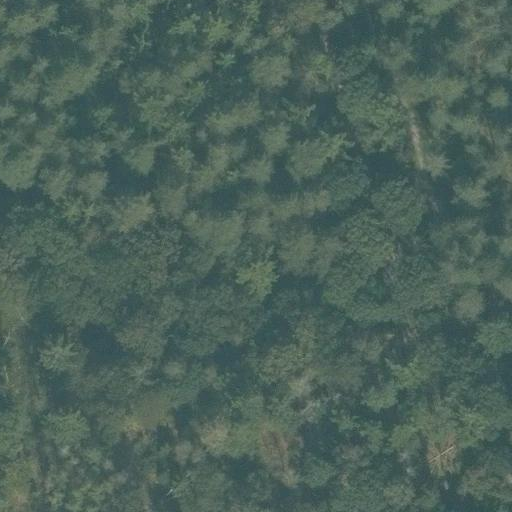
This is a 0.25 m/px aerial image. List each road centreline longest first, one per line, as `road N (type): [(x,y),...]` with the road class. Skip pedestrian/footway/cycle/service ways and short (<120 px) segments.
road 1 (track): [(0,278),(445,348)]
road 2 (track): [(412,221),(353,0)]
